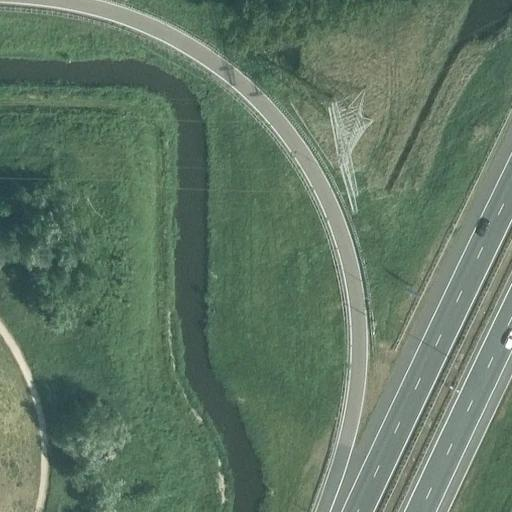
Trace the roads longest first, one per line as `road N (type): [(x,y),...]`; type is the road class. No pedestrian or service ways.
road 1 (motorway): [(49,0),(155,27),(202,53),(259,99),(329,200),(359,301),(359,360),(352,421),(323,511)]
road 2 (motorway): [(511,187),(355,511)]
road 3 (motorway): [(424,511),(511,326)]
